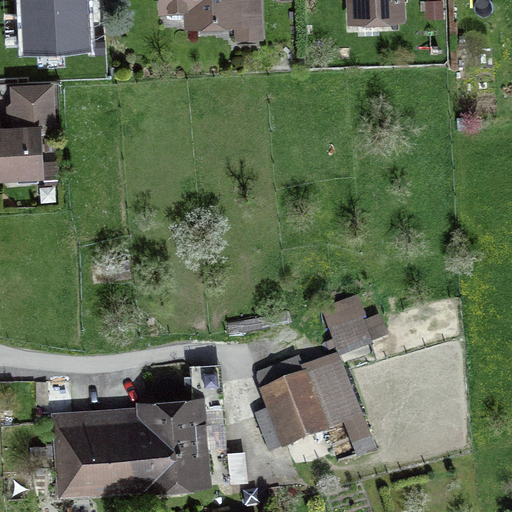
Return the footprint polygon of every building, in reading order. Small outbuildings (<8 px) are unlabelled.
[(85,0),(20,0),(24,54),(88,50),(85,0)] [(165,0),(166,18),(234,18),(234,37),(259,36),(258,0),(165,0)] [(349,0),(351,17),(400,14),(399,0),(349,0)] [(48,90),(13,92),(15,128),(0,129),(0,161),(1,180),(39,178),(37,128),(49,128),(48,90)] [(369,292),(324,310),(339,348),(384,330),(369,292)] [(332,352),(259,376),(286,445),(358,417),(332,352)] [(139,417),(57,423),(61,481),(207,471),(202,402),(138,406),(139,417)]
